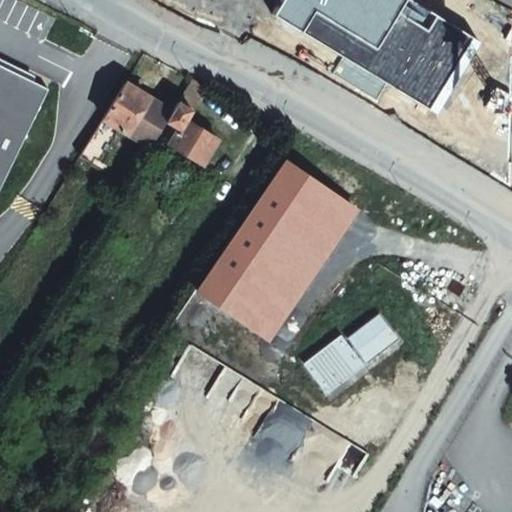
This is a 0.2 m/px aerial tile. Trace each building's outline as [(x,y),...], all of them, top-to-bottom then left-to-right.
[(410,0),(280,0),(272,15),(435,113),(477,41),(410,0)] [(0,184),(47,91),(0,67),(0,184)] [(207,88),(189,78),(169,111),(149,143),(187,166),(190,161),(198,167),(214,142),(184,123),(207,88)] [(127,131),(147,98),(124,84),(81,155),(92,162),(116,125),(127,131)] [(149,143),(169,111),(147,98),(127,131),(149,143)] [(351,210),(277,164),(194,296),(265,342),(351,210)] [(313,183),(319,176),(307,165),(300,172),(313,183)] [(346,290),(341,285),(333,292),(339,297),(346,290)] [(349,338),(355,346),(347,352),(340,342),(307,364),(327,394),(360,371),(352,359),(361,353),(369,365),(400,341),(380,314),(349,338)]
